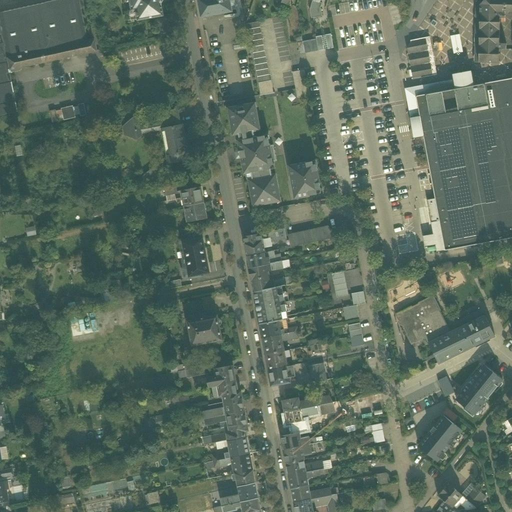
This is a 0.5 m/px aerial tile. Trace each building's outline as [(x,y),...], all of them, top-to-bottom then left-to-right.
[(0,115),(17,112),(8,70),(95,51),(92,39),(89,39),(86,26),(83,27),(77,0),(56,0),(26,7),(18,8),(0,12),(0,115)] [(135,20),(136,20),(160,16),(161,15),(158,4),(160,4),(162,1),(161,0),(124,0),(125,3),(128,2),(129,11),(133,10),(135,20)] [(198,0),(201,17),(232,11),(231,7),(229,0),(198,0)] [(500,15),(501,15),(501,0),(484,0),(480,5),(479,62),(499,63),(499,50),(507,50),(507,44),(500,44),(500,18),(500,15)] [(511,0),(501,0),(501,15),(505,15),(511,14),(511,0)] [(322,3),(320,3),(319,3),(313,1),(310,10),(312,18),(322,16),(320,8),(322,3)] [(452,11),(442,14),(446,31),(456,29),(452,11)] [(154,20),(158,38),(169,35),(166,17),(154,20)] [(259,83),(270,81),(259,22),(247,24),(259,83)] [(457,33),(447,35),(449,44),(451,54),(461,52),(457,33)] [(325,35),(328,49),(334,48),(331,34),(325,35)] [(316,37),(316,39),(319,51),(325,50),(322,36),(316,37)] [(313,52),(319,51),(316,39),(311,40),(313,52)] [(407,49),(413,80),(433,76),(426,39),(412,41),(407,49)] [(303,42),(305,54),(311,52),(309,41),(303,42)] [(299,55),(305,54),(303,42),(297,43),(299,55)] [(304,70),(294,72),(299,98),(309,96),(304,70)] [(456,89),(454,89),(445,91),(426,95),(417,96),(416,98),(417,103),(419,109),(420,115),(420,117),(412,118),(410,118),(412,128),(414,138),(422,137),(424,136),(430,170),(435,199),(434,199),(427,200),(431,223),(440,221),(445,249),(445,250),(446,250),(511,238),(511,78),(474,86),(471,71),(462,73),(453,75),(456,89)] [(406,89),(404,89),(410,117),(411,117),(420,115),(419,109),(417,103),(416,98),(417,96),(426,95),(445,91),(454,89),(453,81),(453,80),(406,89)] [(270,81),(259,83),(261,95),(273,93),(270,81)] [(79,114),(80,116),(85,115),(83,103),(77,105),(77,106),(79,114)] [(258,205),(277,201),(276,198),(279,198),(275,175),(272,176),(270,165),(273,164),(273,162),(276,161),(273,145),(270,146),(268,139),(265,140),(265,137),(255,138),(254,131),(259,130),(255,107),(252,108),(251,105),(233,108),(234,112),(230,113),(234,134),(238,134),(240,141),(239,141),(245,173),(251,172),(252,179),(250,180),(253,201),(258,200),(258,205)] [(62,118),(63,120),(74,118),(74,116),(72,107),(72,106),(60,109),(60,110),(62,118)] [(125,136),(137,140),(142,136),(142,134),(162,130),(161,129),(165,128),(179,126),(179,123),(181,123),(178,109),(138,117),(133,118),(123,126),(125,136)] [(49,111),(52,123),(57,122),(57,120),(55,111),(55,110),(49,111)] [(165,146),(168,164),(190,160),(187,147),(188,146),(186,137),(185,137),(183,125),(179,126),(165,128),(168,145),(165,146)] [(316,190),(320,189),(316,165),(313,165),(312,162),(290,166),(295,198),(317,194),(316,190)] [(164,187),(166,196),(178,194),(176,185),(164,187)] [(183,199),(184,207),(204,203),(201,187),(180,191),(182,199),(183,199)] [(204,204),(204,203),(184,207),(187,223),(207,219),(205,210),(206,209),(205,204),(204,204)] [(288,236),(291,248),(344,236),(342,229),(330,231),(329,227),(288,236)] [(271,238),(271,241),(286,238),(284,229),(262,234),(263,239),(271,238)] [(246,251),(247,257),(265,253),(263,239),(262,234),(243,237),(244,243),(246,251)] [(182,240),(186,259),(206,256),(203,238),(190,241),(190,238),(182,240)] [(274,251),(265,253),(268,264),(281,262),(281,258),(280,255),(274,256),(274,251)] [(249,268),(268,264),(265,253),(247,257),(249,268)] [(209,273),(206,256),(186,259),(188,267),(189,272),(182,273),(183,280),(197,278),(197,275),(209,273)] [(281,262),(268,264),(269,271),(283,268),(282,261),(281,262)] [(270,276),(269,271),(268,264),(249,268),(251,280),(270,276)] [(343,272),(332,274),(337,297),(348,295),(343,272)] [(254,292),(275,287),(273,280),(271,281),(270,276),(251,280),(254,292)] [(285,278),(273,280),(275,287),(282,286),(287,285),(285,278)] [(168,282),(170,289),(181,287),(180,280),(168,282)] [(99,287),(100,294),(108,292),(106,286),(99,287)] [(282,286),(275,287),(254,292),(255,300),(256,300),(257,305),(256,305),(257,311),(258,311),(259,316),(258,316),(260,325),(278,321),(286,320),(288,319),(282,286)] [(363,292),(351,294),(354,306),(356,306),(365,304),(363,292)] [(405,334),(411,345),(426,338),(429,343),(441,338),(430,316),(440,311),(441,310),(433,295),(418,303),(418,304),(412,307),(411,306),(396,314),(402,327),(402,326),(406,334),(405,334)] [(201,299),(203,311),(216,309),(213,296),(201,299)] [(74,299),(76,308),(102,303),(101,298),(98,299),(93,299),(88,299),(86,298),(82,298),(77,298),(74,299)] [(344,308),(347,319),(358,316),(356,306),(354,306),(344,308)] [(451,333),(440,311),(430,316),(441,338),(451,333)] [(220,319),(218,318),(217,315),(208,317),(207,313),(189,317),(189,321),(188,321),(192,345),(222,340),(219,327),(221,325),(222,322),(220,319)] [(439,363),(477,345),(495,336),(485,316),(451,333),(441,338),(429,343),(428,344),(439,363)] [(278,321),(280,331),(284,330),(288,329),(286,320),(278,321)] [(262,339),(281,335),(280,331),(278,321),(260,325),(262,339)] [(348,326),(351,337),(362,335),(360,323),(348,326)] [(284,334),(281,335),(282,342),(299,338),(297,332),(284,334)] [(284,351),(282,342),(281,335),(262,339),(265,354),(284,351)] [(364,345),(362,335),(351,337),(350,338),(352,347),(364,345)] [(265,354),(268,370),(287,367),(284,351),(265,354)] [(309,366),(313,383),(327,380),(323,363),(309,366)] [(188,369),(190,377),(211,373),(209,365),(188,369)] [(287,367),(289,378),(295,377),(293,365),(287,367)] [(502,380),(484,365),(456,399),(475,415),(502,380)] [(214,369),(215,376),(218,386),(236,383),(233,366),(214,369)] [(289,378),(287,367),(268,370),(272,386),(290,383),(289,378)] [(368,371),(357,374),(358,380),(370,378),(368,371)] [(212,387),(218,386),(215,376),(207,378),(209,388),(212,387)] [(447,376),(438,381),(446,397),(455,393),(447,376)] [(223,396),(224,403),(243,399),(241,391),(238,392),(236,383),(218,386),(212,387),(213,394),(219,393),(219,397),(223,396)] [(315,391),(313,383),(306,385),(307,392),(315,391)] [(284,389),(285,396),(298,393),(296,387),(284,389)] [(365,407),(369,406),(377,404),(375,393),(362,396),(365,407)] [(171,396),(173,403),(180,402),(178,395),(171,396)] [(301,409),(317,406),(316,398),(315,396),(304,398),(305,401),(299,402),(301,409)] [(328,396),(316,398),(317,406),(330,403),(328,396)] [(285,412),(301,409),(299,402),(298,397),(282,401),(285,412)] [(224,403),(225,407),(226,415),(245,411),(243,399),(224,403)] [(335,412),(333,403),(330,403),(317,406),(319,413),(322,415),(335,412)] [(380,416),(377,404),(369,406),(371,417),(380,416)] [(317,406),(301,409),(302,417),(308,416),(319,413),(317,406)] [(205,419),(226,415),(225,407),(209,411),(208,413),(204,413),(205,419)] [(303,421),(302,417),(301,409),(285,412),(287,424),(291,424),(303,421)] [(245,411),(226,415),(227,421),(229,427),(247,423),(245,411)] [(319,413),(308,416),(309,423),(320,421),(319,413)] [(205,425),(227,421),(226,415),(205,419),(204,419),(205,425)] [(155,418),(157,427),(168,425),(166,416),(155,418)] [(419,446),(438,461),(462,431),(443,416),(434,427),(434,426),(430,431),(419,446)] [(303,421),(291,424),(293,434),(300,432),(307,431),(308,431),(306,421),(303,421)] [(228,440),(246,436),(246,432),(249,431),(247,423),(229,427),(230,433),(227,433),(228,440)] [(375,443),(385,441),(382,423),(372,425),(373,432),(375,443)] [(284,450),(302,446),(301,442),(301,438),(300,432),(293,434),(281,436),(284,450)] [(204,438),(205,445),(228,440),(227,433),(204,438)] [(231,454),(231,457),(250,454),(246,436),(228,440),(231,454)] [(311,452),(310,449),(309,445),(302,446),(304,454),(311,452)] [(305,459),(304,454),(302,446),(284,450),(286,463),(304,459),(305,459)] [(212,455),(213,461),(220,460),(231,457),(231,454),(226,455),(225,453),(224,452),(212,455)] [(234,474),(253,471),(250,454),(231,457),(232,460),(232,462),(234,474)] [(289,476),(306,473),(305,466),(304,459),(286,463),(289,476)] [(227,464),(227,463),(222,465),(220,460),(213,461),(215,468),(226,466),(227,464)] [(215,468),(213,461),(205,463),(207,469),(215,468)] [(322,462),(323,469),(327,468),(331,468),(330,461),(322,462)] [(322,462),(305,466),(306,473),(319,470),(323,469),(322,462)] [(357,463),(358,473),(368,471),(366,462),(357,463)] [(0,470),(0,477),(13,476),(12,468),(0,470)] [(237,480),(238,486),(255,482),(253,471),(234,474),(232,475),(233,481),(237,480)] [(309,486),(307,478),(306,473),(289,476),(291,489),(309,486)] [(379,484),(389,482),(387,473),(377,474),(379,484)] [(238,486),(240,494),(241,502),(258,498),(255,482),(238,486)] [(453,507),(454,505),(462,496),(461,495),(449,484),(439,495),(453,507)] [(471,484),(461,495),(462,496),(465,499),(475,488),(471,484)] [(294,503),(311,499),(310,494),(309,486),(291,489),(294,503)] [(313,494),(310,494),(311,499),(332,495),(331,489),(330,488),(313,492),(313,494)] [(465,499),(476,508),(476,507),(485,497),(475,488),(465,499)] [(157,490),(147,494),(150,504),(161,501),(157,490)] [(61,504),(74,502),(73,493),(60,494),(61,504)] [(222,506),(241,502),(240,494),(220,499),(222,506)] [(332,495),(311,499),(313,508),(328,505),(329,511),(328,511),(340,511),(337,494),(332,495)] [(465,499),(462,496),(454,505),(456,508),(460,503),(467,510),(472,509),(476,508),(476,507),(476,508),(465,499)] [(258,498),(241,502),(242,506),(243,511),(249,511),(261,510),(258,498)] [(314,511),(313,508),(311,499),(294,503),(295,511),(316,511),(317,511),(314,511)] [(372,502),(374,511),(386,509),(387,508),(385,499),(372,502)] [(237,507),(242,506),(241,502),(222,506),(223,511),(227,511),(234,510),(237,508),(237,507)]
